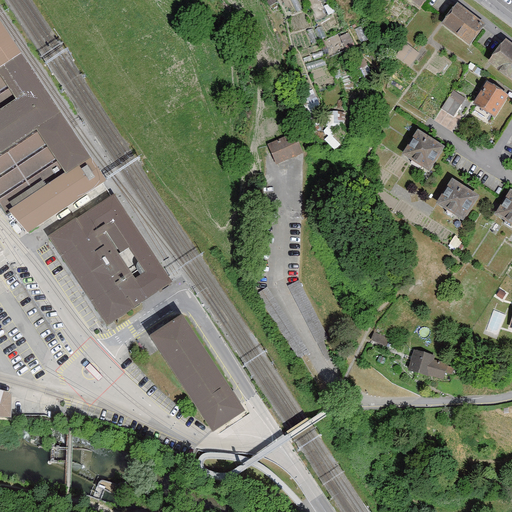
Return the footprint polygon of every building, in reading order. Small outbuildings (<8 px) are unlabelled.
[(428,0),(405,0),(420,11),(428,0)] [(484,27),(458,7),(443,27),(469,47),(484,27)] [(0,207),(7,218),(28,234),(104,184),(0,29),(0,207)] [(339,40),(342,48),(354,42),(349,31),(327,41),(331,48),(335,46),(334,42),(339,40)] [(511,82),(511,47),(504,42),(488,65),(511,82)] [(507,97),(485,83),(472,103),(495,117),(507,97)] [(453,90),(441,109),(454,117),(466,97),(453,90)] [(445,145),(419,128),(403,152),(430,169),(445,145)] [(295,133),(269,144),(277,165),(303,154),(295,133)] [(330,134),(325,140),(336,149),(341,143),(330,134)] [(480,196),(453,178),(437,202),(464,220),(480,196)] [(511,190),(496,216),(511,226),(511,190)] [(109,326),(172,285),(114,196),(51,237),(109,326)] [(298,279),(288,285),(328,360),(338,355),(298,279)] [(267,285),(257,292),(299,357),(310,350),(267,285)] [(242,413),(183,321),(155,340),(214,432),(242,413)] [(375,332),(371,340),(387,347),(391,339),(375,332)] [(436,354),(415,349),(411,368),(447,375),(449,361),(435,358),(436,354)] [(13,405),(13,390),(0,386),(0,415),(12,416),(13,405)]
